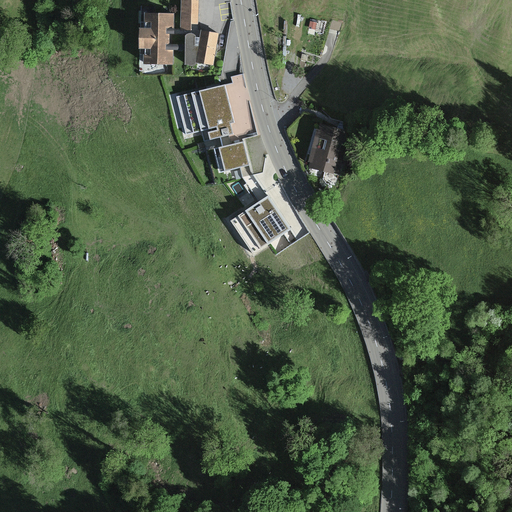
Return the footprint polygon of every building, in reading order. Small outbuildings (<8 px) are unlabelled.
[(201,0),(186,0),(186,31),(201,31),(201,0)] [(353,6),(330,0),(314,0),(310,15),(316,16),(307,51),(327,56),(334,31),(345,35),(353,6)] [(207,29),(205,42),(203,42),(203,33),(193,33),(193,42),(178,41),(179,12),(152,12),(152,24),(146,24),(146,47),(151,47),(151,62),(178,62),(178,49),(193,49),(192,63),(202,63),(202,61),(220,64),(225,32),(207,29)] [(229,81),(181,96),(194,136),(241,121),(229,81)] [(500,121),(492,117),(486,133),(493,136),(500,121)] [(337,173),(351,128),(327,122),(324,128),(314,159),(317,166),(337,173)] [(254,163),(249,140),(219,146),(225,169),(254,163)] [(270,195),(246,213),(271,246),(294,228),(270,195)]
